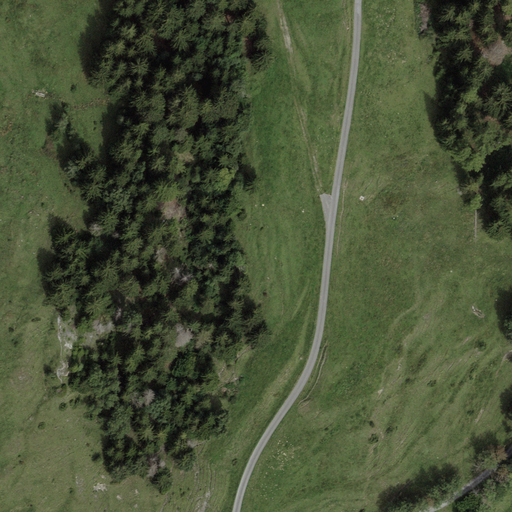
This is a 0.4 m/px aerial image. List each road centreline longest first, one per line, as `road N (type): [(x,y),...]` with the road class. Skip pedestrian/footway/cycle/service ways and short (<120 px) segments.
road 1 (unclassified): [(358,0),(315,360),(251,460),(238,511)]
road 2 (track): [(334,224),(281,0)]
